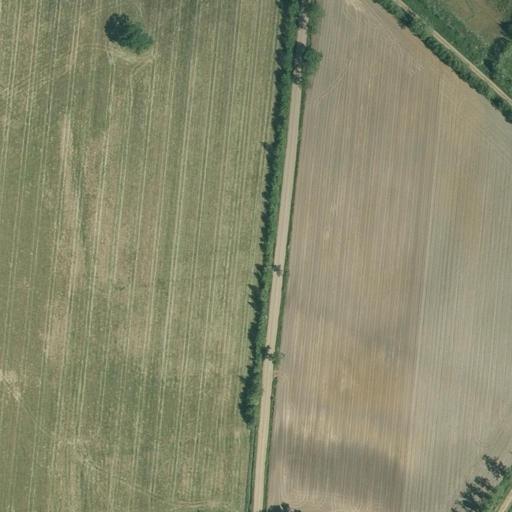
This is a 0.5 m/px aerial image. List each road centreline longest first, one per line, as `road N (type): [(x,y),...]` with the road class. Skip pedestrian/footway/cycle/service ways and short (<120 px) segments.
road 1 (track): [(305,0),(257,511)]
road 2 (track): [(396,0),(511,105)]
